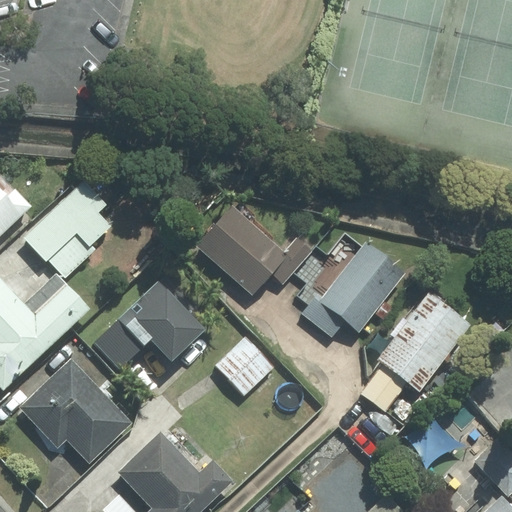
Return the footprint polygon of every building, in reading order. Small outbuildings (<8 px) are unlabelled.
[(105,205),(84,182),(25,238),(47,261),(48,259),(77,233),(90,246),(92,244),(111,226),(97,212),(105,205)] [(0,235),(31,206),(15,190),(7,198),(0,189),(0,235)] [(198,246),(253,295),(272,274),(288,255),(284,252),(233,206),(198,246)] [(48,259),(65,277),(96,249),(92,244),(90,246),(77,233),(48,259)] [(312,251),(296,238),(284,252),(288,255),(272,274),(283,284),(312,251)] [(359,332),(405,273),(366,243),(323,298),(320,301),(345,321),(359,332)] [(0,385),(3,389),(88,309),(56,276),(25,306),(0,279),(0,385)] [(205,329),(159,282),(96,343),(121,369),(151,340),(172,362),(205,329)] [(317,293),(302,313),(332,337),(345,321),(320,301),(323,298),(317,293)] [(471,324),(430,293),(379,359),(384,363),(361,394),(385,412),(408,381),(420,390),(471,324)] [(274,367),(245,337),(215,365),(245,395),(274,367)] [(89,462),(131,423),(71,359),(20,407),(58,446),(67,438),(89,462)] [(200,511),(233,481),(213,461),(199,474),(161,434),(121,472),(131,483),(155,508),(151,511),(200,511)] [(511,491),(511,453),(499,439),(473,462),(505,498),(511,491)] [(151,511),(155,508),(131,483),(103,510),(105,511),(151,511)] [(400,511),(403,510),(387,494),(368,511),(400,511)] [(511,511),(511,507),(502,497),(486,511),(511,511)]
